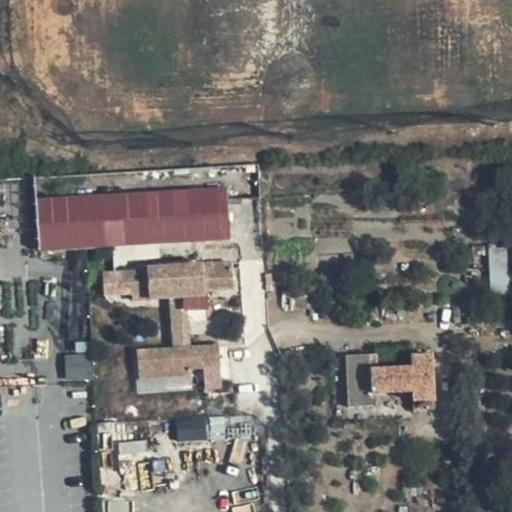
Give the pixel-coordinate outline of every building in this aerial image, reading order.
[(211,191),(21,201),(24,250),(213,239),(211,191)] [(492,245),(494,291),(511,291),(510,244),(492,245)] [(177,253),(132,257),(133,272),(178,268),(177,253)] [(217,291),(215,264),(178,268),(133,272),(134,276),(88,280),(90,305),(119,301),(120,307),(154,303),(173,301),(191,300),(190,294),(217,291)] [(191,310),(191,300),(173,301),(175,311),(191,310)] [(173,301),(154,303),(160,353),(178,352),(175,311),(173,301)] [(128,384),(182,378),(181,370),(207,367),(206,349),(178,352),(160,353),(126,357),(128,384)] [(361,353),(334,355),(337,406),(361,405),(360,392),(400,389),(400,398),(423,397),(421,353),(396,354),(396,366),(362,368),(361,353)] [(423,397),(400,398),(401,408),(423,407),(423,397)]
